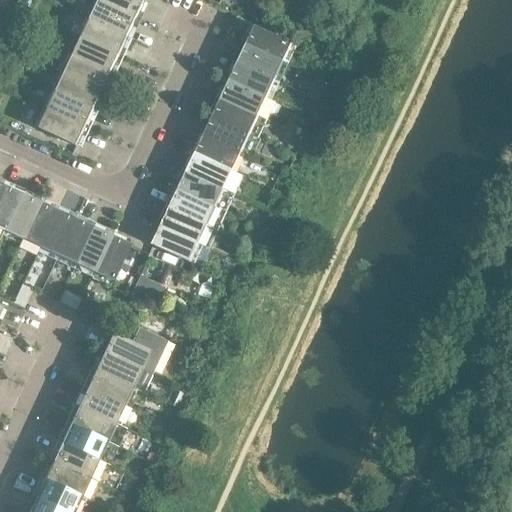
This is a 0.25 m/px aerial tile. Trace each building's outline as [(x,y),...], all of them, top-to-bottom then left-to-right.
[(145,0),(144,0),(100,0),(100,1),(137,19),(145,0)] [(128,37),(137,19),(100,1),(91,19),(128,37)] [(247,6),(247,16),(260,16),(260,6),(247,6)] [(12,15),(9,21),(16,24),(18,19),(12,15)] [(120,55),(128,37),(91,19),(82,38),(120,55)] [(284,62),(293,43),(255,26),(247,44),(284,62)] [(111,74),(120,55),(82,38),(74,56),(111,74)] [(284,62),(247,44),(238,62),(276,80),(284,62)] [(102,92),(111,74),(74,56),(65,74),(102,92)] [(276,80),(238,62),(230,81),(267,98),(276,80)] [(94,110),(102,92),(65,74),(57,93),(94,110)] [(267,98),(230,81),(221,99),(259,116),(267,98)] [(85,128),(94,110),(57,93),(48,111),(85,128)] [(259,116),(221,99),(213,117),(250,135),(259,116)] [(39,129),(77,147),(85,128),(48,111),(39,129)] [(250,135),(213,117),(204,136),(242,153),(250,135)] [(242,153),(204,136),(196,154),(233,171),(242,153)] [(233,171),(196,154),(187,172),(224,190),(233,171)] [(224,190),(187,172),(178,190),(216,208),(224,190)] [(1,185),(0,186),(0,230),(2,231),(19,194),(1,185)] [(216,208),(178,190),(170,209),(207,226),(216,208)] [(19,194),(2,231),(20,240),(37,202),(19,194)] [(37,202),(20,240),(38,248),(56,211),(37,202)] [(207,226),(170,209),(161,227),(199,245),(207,226)] [(56,211),(38,248),(57,257),(74,219),(56,211)] [(74,219),(57,257),(75,265),(92,228),(74,219)] [(153,245),(190,263),(199,245),(161,227),(153,245)] [(92,228),(75,265),(93,274),(111,237),(92,228)] [(111,237),(93,274),(112,282),(121,263),(130,267),(136,254),(127,250),(129,245),(111,237)] [(144,281),(140,291),(151,296),(155,286),(144,281)] [(111,333),(102,353),(140,370),(151,375),(166,342),(138,329),(131,343),(111,333)] [(102,353),(94,371),(132,388),(143,393),(151,375),(140,370),(102,353)] [(86,389),(123,406),(132,388),(94,371),(86,389)] [(86,389),(77,407),(115,424),(118,426),(127,408),(123,406),(86,389)] [(172,390),(166,403),(178,408),(184,395),(172,390)] [(69,425),(106,443),(115,424),(77,407),(69,425)] [(145,409),(143,415),(149,418),(152,412),(145,409)] [(60,444),(97,461),(106,443),(69,425),(60,444)] [(89,479),(97,461),(60,444),(52,462),(89,479)] [(43,480),(81,497),(89,479),(52,462),(43,480)] [(34,499),(63,511),(73,511),(81,497),(43,480),(34,499)] [(133,485),(128,494),(136,497),(140,488),(133,485)] [(28,511),(63,511),(34,499),(28,511)]
